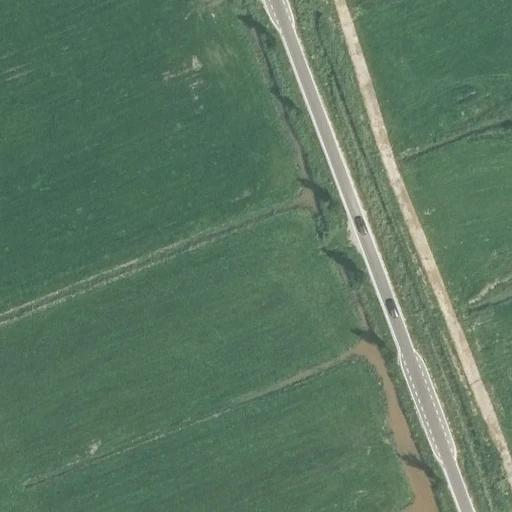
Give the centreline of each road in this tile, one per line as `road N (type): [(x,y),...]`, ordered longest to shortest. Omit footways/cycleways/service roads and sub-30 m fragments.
road 1 (tertiary): [(465,511),(272,0)]
road 2 (track): [(511,472),(409,211),(338,0)]
